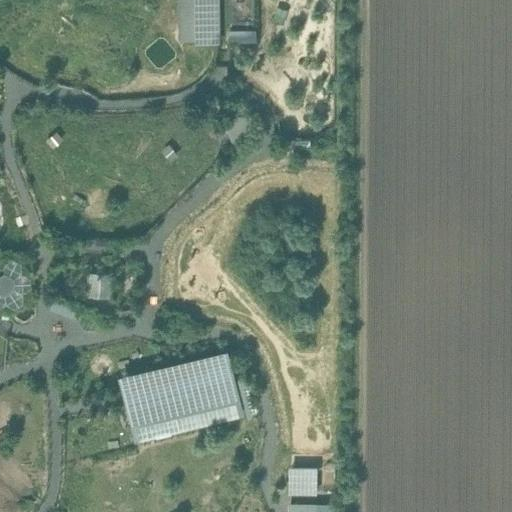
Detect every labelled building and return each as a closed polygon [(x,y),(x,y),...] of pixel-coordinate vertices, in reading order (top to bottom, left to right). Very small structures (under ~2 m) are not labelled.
[(178,0),(179,40),(199,39),(198,0),(178,0)] [(218,0),(198,0),(199,39),(217,39),(219,39),(218,0)] [(255,28),(230,28),(230,39),(255,38),(255,28)] [(240,112),(225,118),(226,120),(232,138),(233,140),(249,134),(255,125),(250,114),(240,112)] [(3,270),(0,271),(0,288),(4,290),(12,284),(12,274),(3,270)] [(113,272),(90,270),(88,293),(111,296),(113,272)] [(53,305),(53,306),(72,313),(75,305),(56,298),(53,305)] [(157,371),(124,379),(126,388),(128,395),(129,400),(138,439),(148,437),(154,435),(170,432),(176,430),(202,424),(208,422),(224,418),(230,417),(240,414),(230,372),(228,363),(226,356),(157,371)] [(291,471),(291,491),(315,491),(315,471),(291,471)] [(290,503),(290,511),(314,511),(315,503),(290,503)]
